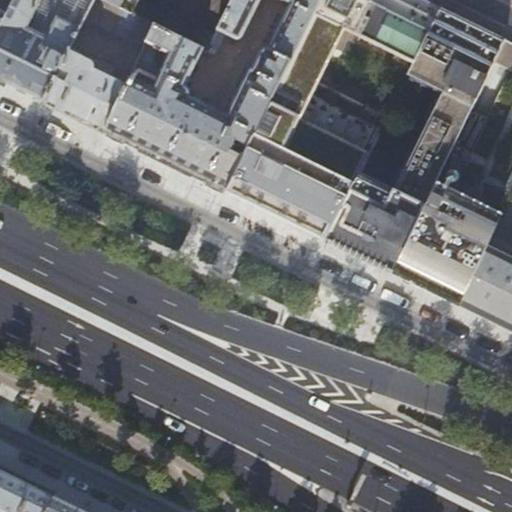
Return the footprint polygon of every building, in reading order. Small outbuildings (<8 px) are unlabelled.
[(0,0),(0,24),(12,0),(0,0)] [(12,0),(0,24),(0,78),(43,100),(70,48),(83,20),(93,0),(12,0)] [(125,9),(106,0),(93,0),(83,20),(112,34),(125,9)] [(128,82),(106,132),(146,151),(185,171),(225,190),(242,154),(235,151),(240,142),(247,145),(318,0),(231,0),(215,34),(207,50),(214,53),(225,32),(236,37),(241,36),(258,0),(281,0),(282,0),(285,0),(290,3),(268,48),(266,47),(262,48),(250,70),(248,69),(226,113),(189,94),(189,92),(189,91),(189,89),(188,88),(188,87),(187,87),(186,86),(185,85),(202,47),(189,41),(155,24),(146,42),(169,54),(153,86),(131,76),(128,82)] [(106,0),(125,9),(132,13),(138,0),(231,0),(106,0)] [(242,154),(225,190),(325,240),(440,7),(426,0),(318,0),(247,145),(242,154)] [(440,7),(325,240),(392,273),(464,122),(492,62),(504,39),(440,7)] [(132,13),(125,9),(112,34),(129,41),(140,16),(132,13)] [(140,16),(129,41),(143,49),(146,42),(155,24),(140,16)] [(207,50),(215,34),(206,29),(192,34),(189,41),(202,47),(207,50)] [(511,42),(504,39),(492,62),(511,72),(483,131),(511,144),(511,42)] [(70,48),(43,100),(75,116),(106,132),(128,82),(102,69),(105,62),(89,54),(88,57),(70,48)] [(464,122),(392,273),(459,306),(495,229),(511,192),(511,144),(483,131),(464,122)] [(511,192),(495,229),(511,237),(511,192)] [(511,237),(495,229),(459,306),(511,332),(511,237)] [(0,511),(46,511),(55,496),(22,480),(0,469),(0,511)] [(86,511),(55,496),(46,511),(86,511)]
